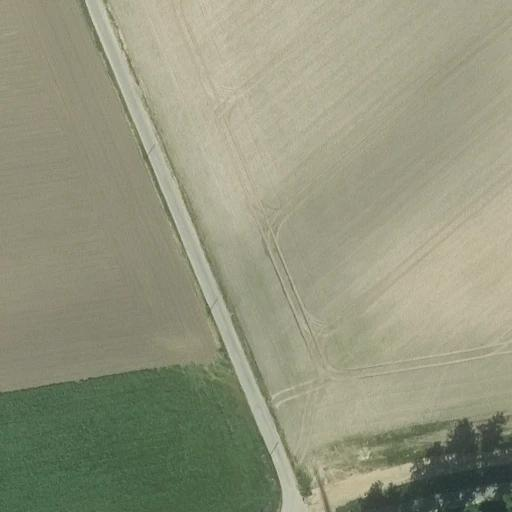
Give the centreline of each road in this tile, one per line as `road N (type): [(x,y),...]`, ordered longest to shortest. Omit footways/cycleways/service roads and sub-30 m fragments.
road 1 (unclassified): [(85,0),(295,511)]
road 2 (unclassified): [(388,511),(511,486)]
